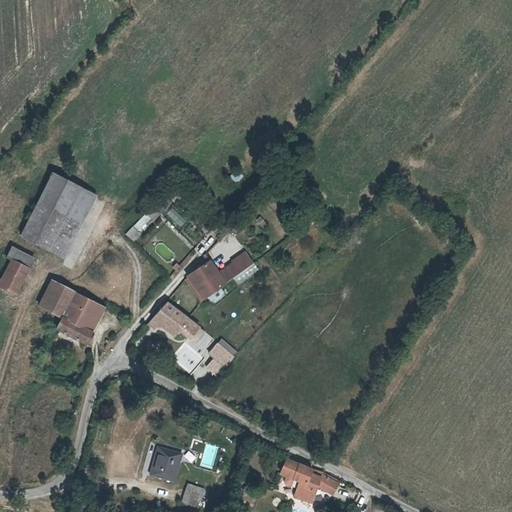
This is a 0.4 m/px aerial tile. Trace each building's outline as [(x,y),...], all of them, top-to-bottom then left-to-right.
[(35,198),(37,198),(81,218),(94,190),(48,168),(35,198)] [(235,169),(229,177),(237,183),(243,176),(235,169)] [(83,218),(81,218),(37,198),(21,233),(67,251),(83,218)] [(147,201),(143,206),(150,213),(154,209),(147,201)] [(150,213),(143,206),(121,229),(128,237),(150,213)] [(174,207),(166,213),(177,228),(185,222),(174,207)] [(36,257),(16,247),(12,257),(13,258),(6,274),(23,283),(36,257)] [(239,252),(224,262),(233,274),(247,263),(239,252)] [(233,274),(224,262),(211,271),(218,284),(233,274)] [(216,286),(218,284),(211,271),(207,264),(189,276),(198,292),(199,296),(216,286)] [(2,282),(19,292),(23,283),(6,274),(2,282)] [(60,319),(73,291),(52,280),(38,308),(60,319)] [(83,344),(89,332),(79,326),(86,313),(96,318),(102,306),(73,291),(60,319),(56,331),(83,344)] [(161,304),(152,315),(159,322),(173,333),(185,345),(198,330),(184,318),(167,303),(161,304)] [(79,326),(89,332),(96,318),(86,313),(79,326)] [(145,336),(153,329),(159,322),(152,315),(139,330),(145,336)] [(173,333),(159,322),(153,329),(166,341),(173,333)] [(219,347),(209,357),(216,362),(226,371),(235,360),(219,347)] [(226,371),(216,362),(208,371),(219,380),(226,371)] [(179,454),(157,447),(150,475),(172,481),(179,454)] [(283,473),(291,477),(297,463),(292,460),(290,459),(283,473)] [(297,463),(291,477),(295,479),(291,486),(297,489),(295,495),(293,499),(308,506),(310,503),(316,492),(319,495),(326,482),(323,480),(325,477),(302,465),(297,463)] [(183,482),(182,490),(192,493),(194,486),(183,482)] [(338,490),(326,482),(319,495),(330,502),(338,490)] [(202,487),(194,486),(192,493),(182,490),(179,504),(192,506),(193,502),(198,502),(202,487)]
